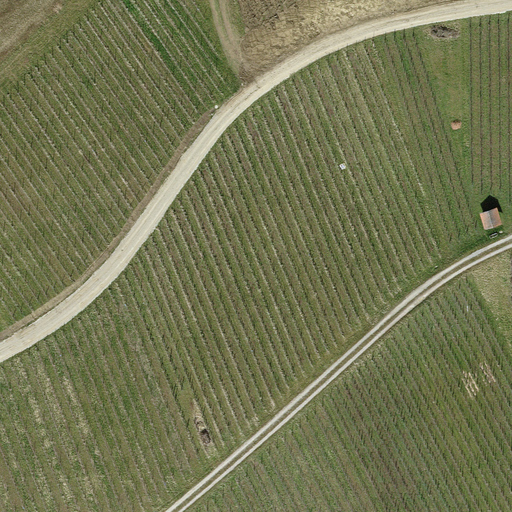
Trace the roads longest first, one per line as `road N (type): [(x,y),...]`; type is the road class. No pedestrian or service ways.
road 1 (track): [(511,1),(382,24),(284,68),(227,115),(99,283),(0,352)]
road 2 (track): [(511,242),(424,292),(175,511)]
